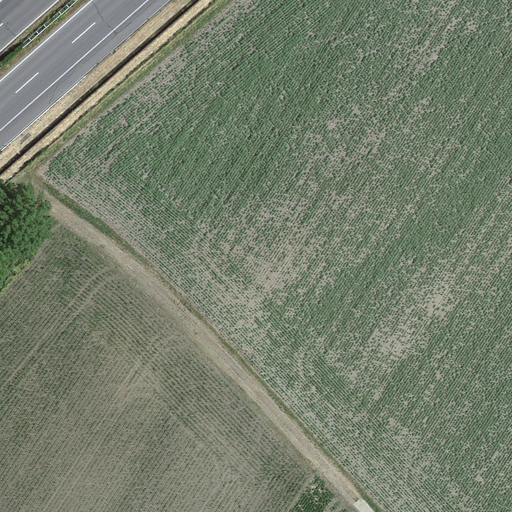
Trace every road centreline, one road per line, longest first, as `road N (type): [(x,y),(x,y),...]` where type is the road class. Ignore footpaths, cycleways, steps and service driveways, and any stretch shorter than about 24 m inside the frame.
road 1 (track): [(367,511),(176,306),(59,210)]
road 2 (motorway): [(0,106),(121,0)]
